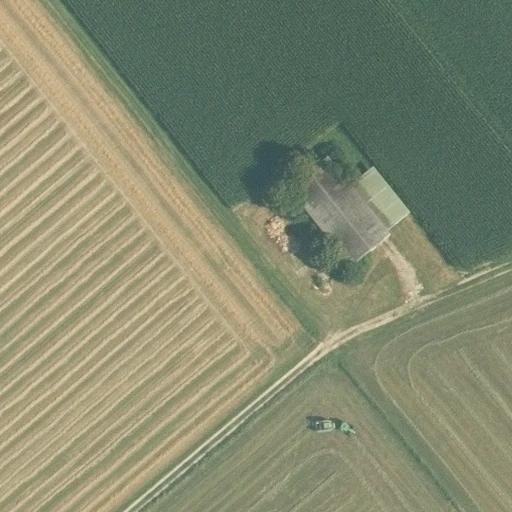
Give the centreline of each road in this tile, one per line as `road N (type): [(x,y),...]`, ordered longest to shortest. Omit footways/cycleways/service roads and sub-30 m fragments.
road 1 (track): [(329,345),(52,0)]
road 2 (track): [(134,511),(329,345)]
road 3 (track): [(329,345),(468,511)]
road 4 (track): [(329,345),(511,270)]
